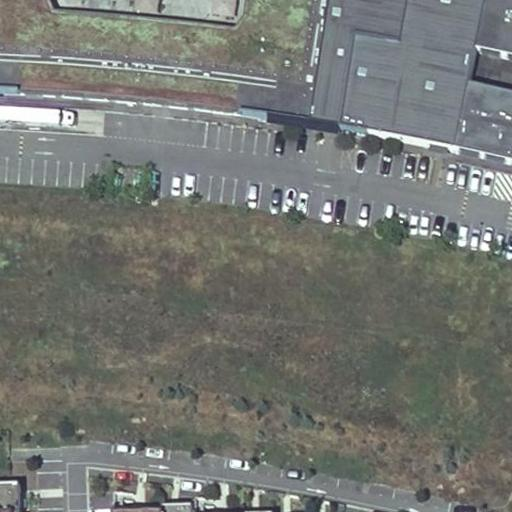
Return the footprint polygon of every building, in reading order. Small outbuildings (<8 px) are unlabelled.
[(210,38),(181,34),(166,33),(135,29),(104,26),(77,24),(50,22),(41,1),(41,0),(0,0),(0,92),(83,97),(247,116),(343,131),(456,153),(465,115),(469,101),(471,88),(479,53),(511,61),(511,0),(258,0),(255,23),(242,42),(235,41),(226,40),(210,38)] [(258,0),(248,0),(246,19),(237,31),(57,12),(51,0),(41,0),(41,1),(50,22),(77,24),(104,26),(135,29),(166,33),(181,34),(210,38),(226,40),(235,41),(242,42),(255,23),(258,0)] [(156,14),(157,0),(135,0),(134,11),(156,14)] [(469,101),(465,115),(456,153),(511,166),(511,97),(471,88),(469,101)] [(22,511),(21,487),(0,487),(0,511),(22,511)] [(125,511),(122,511),(122,495),(115,496),(115,511),(113,511),(162,511),(163,511),(125,511)] [(194,511),(194,509),(163,511),(162,511),(206,511),(206,501),(196,502),(196,511),(194,511)]
